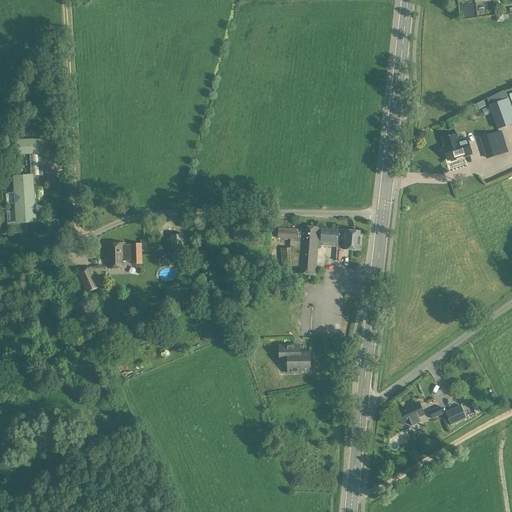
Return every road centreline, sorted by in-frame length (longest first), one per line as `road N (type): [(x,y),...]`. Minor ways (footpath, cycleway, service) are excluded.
road 1 (unclassified): [(75,247),(143,215),(383,215)]
road 2 (track): [(62,256),(182,511)]
road 3 (unclassified): [(64,0),(75,247)]
road 4 (secondary): [(383,215),(406,0)]
road 5 (secondary): [(361,411),(383,215)]
road 6 (track): [(350,503),(511,412)]
road 7 (unclassified): [(361,411),(511,304)]
